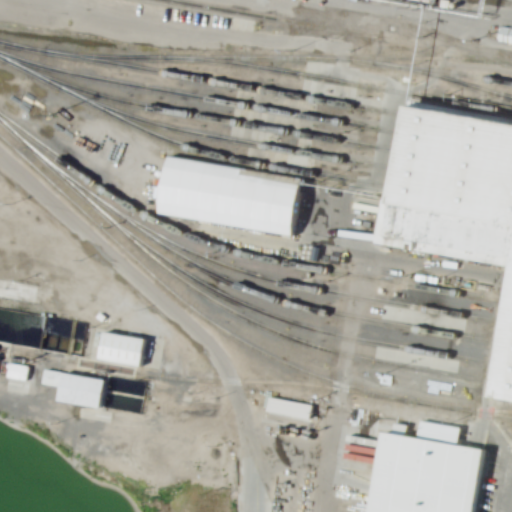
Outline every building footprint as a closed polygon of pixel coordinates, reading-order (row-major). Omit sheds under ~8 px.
[(511,25),(511,39),(502,37),(505,24),(511,25)] [(511,120),(411,104),(408,118),(405,134),(401,152),(398,169),(394,189),(392,199),(384,197),(374,243),(511,266),(511,287),(510,300),(507,323),(504,344),(500,364),(497,382),(495,395),(511,398),(511,120)] [(168,160),(159,212),(294,235),(303,183),(168,160)] [(109,333),(150,339),(145,365),(105,359),(109,333)] [(14,361),(32,365),(30,377),(12,374),(14,361)] [(49,368),(66,371),(64,384),(47,382),(49,368)] [(67,374),(108,380),(104,408),(63,401),(67,374)] [(381,431),(368,511),(478,511),(489,449),(381,431)]
